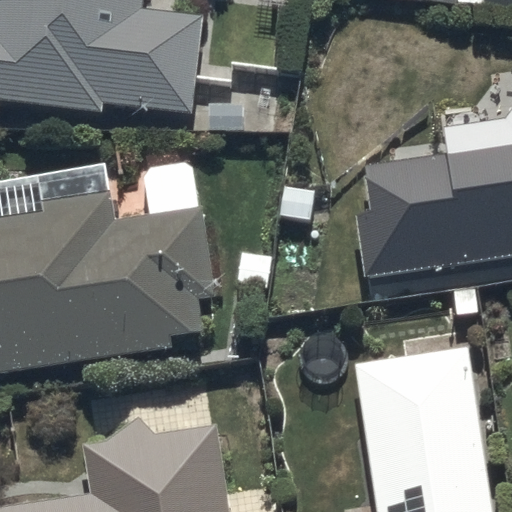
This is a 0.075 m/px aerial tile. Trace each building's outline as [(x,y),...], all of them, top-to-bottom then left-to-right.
[(0,0),(0,97),(99,110),(100,102),(187,113),(199,16),(137,8),(138,0),(0,0)] [(360,215),(366,276),(511,255),(511,113),(505,122),(446,128),(448,152),(367,160),(372,214),(360,215)] [(149,213),(195,206),(188,161),(142,168),(149,213)] [(0,373),(174,347),(172,336),(202,332),(196,297),(216,294),(202,205),(195,206),(149,213),(115,218),(107,164),(0,180),(0,373)] [(378,511),(493,511),(470,350),(356,367),(378,511)] [(81,444),(88,491),(0,503),(0,511),(231,511),(218,423),(154,433),(139,416),(107,439),(81,444)]
